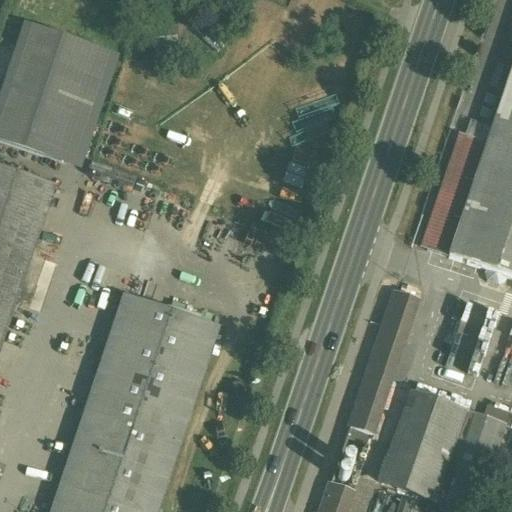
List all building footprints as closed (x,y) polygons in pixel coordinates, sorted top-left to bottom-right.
[(100,53),(24,28),(0,97),(0,146),(61,167),(100,53)] [(448,260),(448,261),(485,273),(506,280),(511,282),(511,69),(487,147),(448,260)] [(464,139),(426,253),(448,260),(487,147),(464,139)] [(55,190),(0,171),(0,350),(15,305),(16,305),(55,190)] [(506,280),(485,273),(484,276),(487,284),(498,288),(505,283),(506,280)] [(394,295),(365,380),(389,388),(418,304),(394,295)] [(158,511),(219,331),(123,299),(51,511),(158,511)] [(389,388),(365,380),(347,433),(370,442),(389,388)] [(460,413),(412,397),(381,486),(429,503),(460,413)] [(482,421),(460,413),(429,503),(451,511),(482,421)] [(451,511),(450,511),(475,511),(504,428),(482,421),(451,511)] [(346,511),(352,495),(329,486),(320,511),(346,511)]
